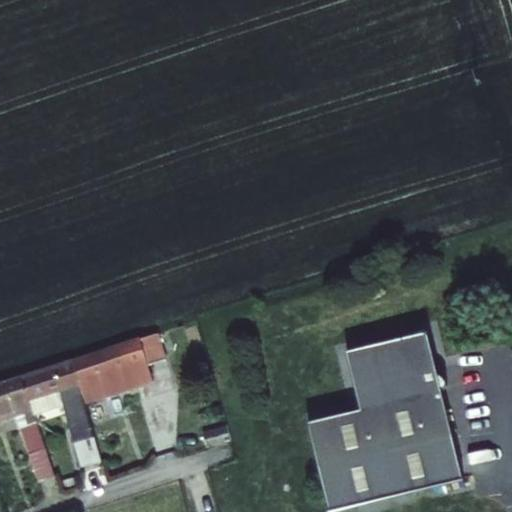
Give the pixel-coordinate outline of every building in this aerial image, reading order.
[(79,390),(82,401),(151,380),(145,363),(163,357),(155,331),(124,341),(70,361),(79,390)] [(308,424),(310,435),(329,511),(334,511),(464,480),(442,391),(447,386),(446,382),(444,379),(441,376),(438,374),(427,333),(346,353),(360,411),(308,424)] [(82,401),(79,390),(70,361),(43,371),(16,381),(26,408),(59,397),(76,447),(95,441),(82,401)] [(0,427),(11,423),(26,471),(45,465),(26,408),(16,381),(0,386),(0,427)] [(226,429),(202,437),(207,452),(231,444),(226,429)] [(95,441),(76,447),(84,474),(103,468),(95,441)]
